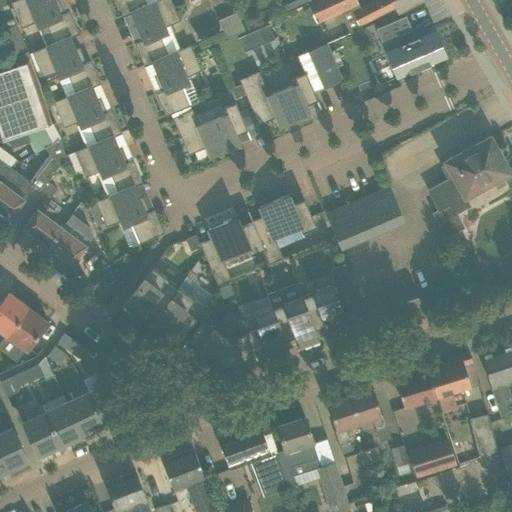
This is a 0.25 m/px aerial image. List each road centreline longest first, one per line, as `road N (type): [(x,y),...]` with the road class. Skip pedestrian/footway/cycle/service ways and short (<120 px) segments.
road 1 (residential): [(507,66),(178,210),(89,0)]
road 2 (residential): [(196,419),(511,316)]
road 3 (residential): [(196,419),(180,384),(143,350),(0,247)]
road 4 (residential): [(0,506),(196,419)]
